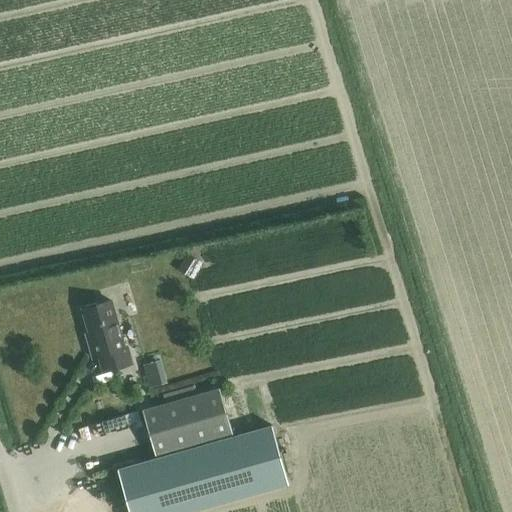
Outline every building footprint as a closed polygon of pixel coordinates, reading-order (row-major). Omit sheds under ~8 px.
[(196,257),(187,272),(195,277),(204,263),(196,257)] [(127,366),(121,350),(119,351),(104,305),(89,310),(90,312),(76,317),(85,347),(82,348),(87,363),(93,361),(98,375),(127,366)] [(159,359),(142,364),(149,386),(166,381),(159,359)] [(139,413),(154,459),(230,434),(215,388),(139,413)] [(154,459),(123,468),(136,511),(167,511),(279,480),(262,425),(230,434),(154,459)]
